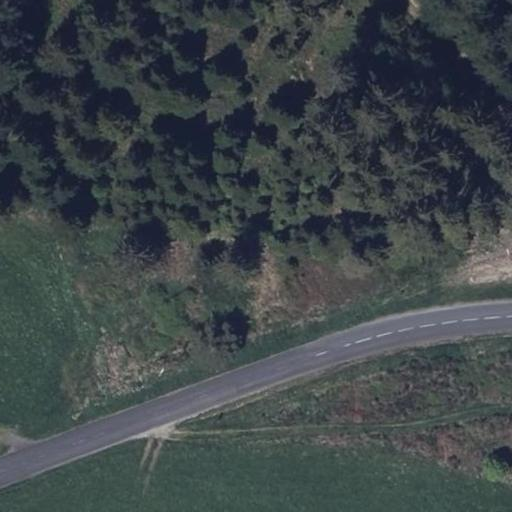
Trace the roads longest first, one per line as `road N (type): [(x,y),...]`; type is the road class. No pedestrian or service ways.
road 1 (secondary): [(511,318),(371,336),(120,420),(0,470)]
road 2 (track): [(511,401),(320,422),(120,420)]
road 3 (track): [(511,117),(409,0)]
road 4 (track): [(0,415),(120,420)]
